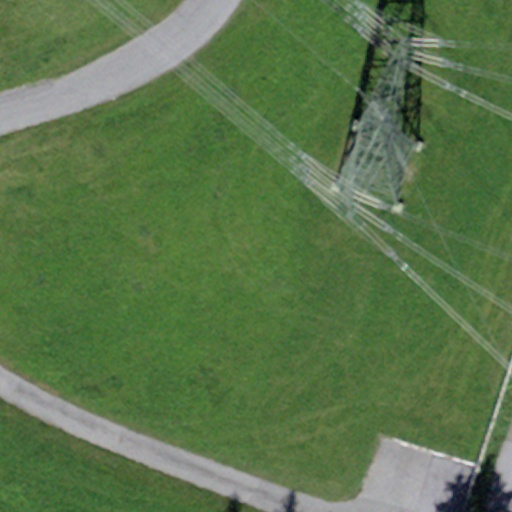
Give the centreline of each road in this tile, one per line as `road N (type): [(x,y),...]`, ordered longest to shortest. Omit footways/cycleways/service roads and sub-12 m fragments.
road 1 (track): [(0,372),(98,431),(337,511)]
road 2 (unclassified): [(0,118),(107,87),(177,40),(207,0)]
